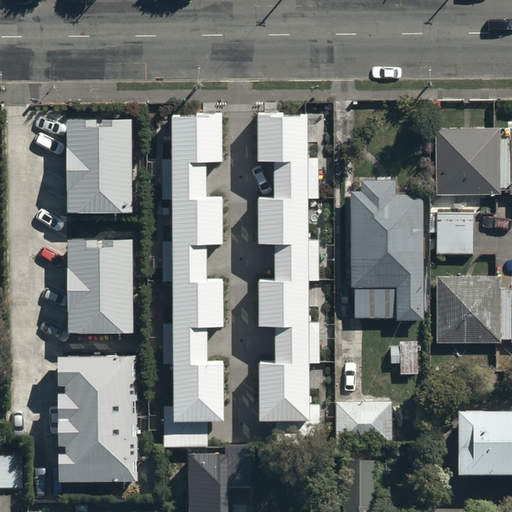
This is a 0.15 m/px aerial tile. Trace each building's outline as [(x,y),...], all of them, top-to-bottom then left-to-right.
[(306,113),(257,113),(257,156),(274,156),(274,195),(256,195),(257,239),(274,239),(274,277),(256,277),(256,322),(272,322),(272,356),(254,356),(254,412),(272,412),(273,439),(314,439),(314,402),(306,402),(306,360),(314,360),(314,320),(306,320),(306,278),(314,278),(314,238),(306,238),(306,195),(313,195),(313,157),(306,157),(306,113)] [(221,157),(221,114),(172,114),(172,158),(165,158),(165,196),(172,196),(172,239),(164,239),(164,280),(172,280),(172,321),(165,321),(165,362),(173,362),(173,403),(165,403),(165,440),(206,440),(206,414),(224,414),(224,358),(206,358),(206,323),(222,323),(222,278),(204,278),(204,240),(222,240),(222,196),(204,196),(204,157),(221,157)] [(68,115),(69,206),(131,206),(130,115),(68,115)] [(497,125),(436,125),(436,191),(498,191),(497,125)] [(361,183),(351,183),(352,278),(355,278),(355,312),(424,312),(423,186),(397,186),(397,172),(361,172),(361,183)] [(474,248),(473,209),(436,210),(437,216),(431,216),(431,229),(436,228),(437,249),(474,248)] [(69,235),(70,326),(132,326),(131,235),(69,235)] [(500,273),(437,274),(437,337),(500,337),(500,273)] [(423,340),(384,340),(384,369),(423,369),(423,340)] [(59,474),(137,473),(137,347),(59,348),(59,376),(66,376),(66,383),(59,383),(59,436),(66,436),(66,444),(59,444),(59,474)] [(392,398),(336,398),(336,440),(392,440),(392,398)] [(511,410),(458,410),(458,473),(511,472),(511,410)] [(227,511),(227,490),(253,490),(253,445),(223,445),(223,454),(187,454),(188,511),(227,511)] [(0,453),(0,486),(22,487),(23,454),(0,453)] [(374,457),(344,457),(343,511),(373,511),(374,457)]
